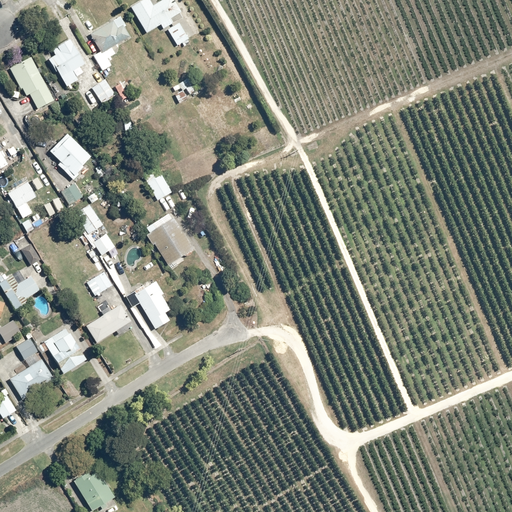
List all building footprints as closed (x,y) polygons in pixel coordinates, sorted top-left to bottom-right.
[(150,0),(143,0),(132,7),(147,33),(161,25),(164,29),(184,17),(174,0),(163,0),(154,5),(150,0)] [(114,20),(91,34),(102,53),(131,37),(124,25),(119,28),(114,20)] [(187,38),(177,22),(166,29),(176,45),(187,38)] [(51,58),(67,86),(78,79),(73,71),(86,64),(70,39),(52,49),(56,55),(51,58)] [(32,57),(10,69),(25,96),(29,94),(38,110),(55,101),(32,57)] [(114,95),(104,79),(91,88),(102,103),(114,95)] [(127,81),(115,87),(121,101),(134,95),(127,81)] [(92,157),(68,134),(50,152),(61,162),(58,165),(73,180),(85,168),(83,166),(92,157)] [(15,143),(4,149),(10,158),(20,151),(15,143)] [(171,191),(156,166),(141,174),(156,200),(171,191)] [(43,186),(38,176),(31,180),(36,190),(43,186)] [(28,182),(9,194),(23,219),(33,213),(28,203),(37,198),(28,182)] [(82,197),(74,183),(60,191),(68,205),(82,197)] [(63,207),(58,197),(51,200),(56,211),(63,207)] [(55,213),(49,202),(42,205),(48,216),(55,213)] [(101,224),(88,204),(73,213),(86,234),(101,224)] [(31,215),(20,222),(25,231),(36,224),(31,215)] [(174,218),(147,235),(154,245),(155,244),(169,266),(194,250),(174,218)] [(15,225),(5,233),(11,240),(21,232),(15,225)] [(113,246),(105,233),(91,242),(100,255),(113,246)] [(40,260),(29,243),(19,249),(31,266),(40,260)] [(24,259),(15,244),(9,248),(18,262),(24,259)] [(26,280),(20,270),(0,282),(0,284),(16,311),(30,302),(28,298),(40,291),(32,276),(26,280)] [(111,285),(102,271),(85,281),(94,295),(111,285)] [(157,282),(135,295),(156,329),(170,320),(166,313),(171,310),(162,295),(164,294),(157,282)] [(121,304),(87,326),(97,343),(132,322),(121,304)] [(20,333),(11,319),(0,326),(0,335),(4,343),(20,333)] [(67,328),(44,342),(64,374),(87,360),(67,328)] [(25,337),(13,345),(27,365),(39,356),(25,337)] [(42,359),(11,379),(23,399),(55,380),(42,359)] [(15,410),(5,394),(0,396),(0,414),(2,418),(15,410)] [(89,472),(74,481),(92,510),(115,496),(99,472),(92,476),(89,472)]
